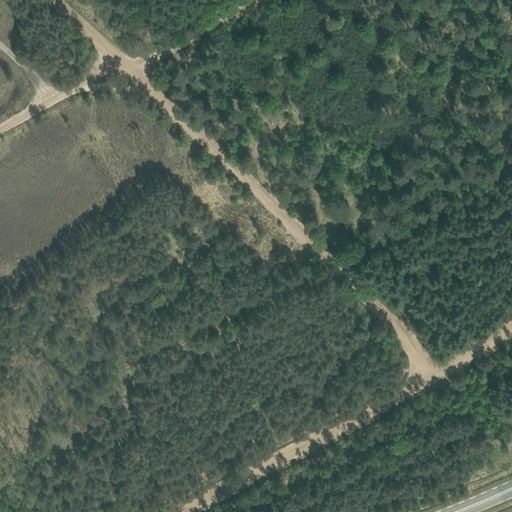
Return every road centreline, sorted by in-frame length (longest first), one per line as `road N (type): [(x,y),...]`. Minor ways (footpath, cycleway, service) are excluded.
road 1 (track): [(433,380),(424,356),(52,0)]
road 2 (track): [(165,511),(433,380),(511,330)]
road 3 (track): [(245,0),(129,74)]
road 4 (track): [(0,129),(110,55)]
